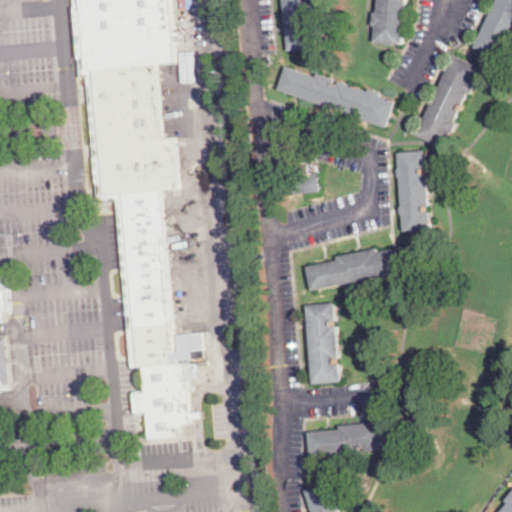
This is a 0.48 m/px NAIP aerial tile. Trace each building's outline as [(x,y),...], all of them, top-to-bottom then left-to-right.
[(172,0),(175,28),(178,29),(178,32),(176,33),(179,62),(158,64),(165,139),(177,137),(182,195),(175,196),(174,189),(163,190),(177,348),(180,348),(178,335),(204,333),(206,357),(178,359),(179,363),(182,363),(182,364),(193,363),(193,371),(198,371),(199,378),(193,378),(194,381),(193,381),(193,385),(195,385),(196,390),(191,390),(191,387),(190,388),(192,412),(192,419),(193,423),(184,424),(185,431),(175,431),(176,436),(151,439),(149,411),(145,412),(145,413),(137,414),(135,392),(143,391),(143,393),(147,392),(145,366),(134,367),(119,200),(101,202),(89,77),(84,77),(76,0),(172,0)] [(314,0),(319,48),(290,51),(285,0),(314,0)] [(407,0),(404,44),(377,41),(378,26),(375,25),(375,22),(376,12),(380,12),(380,0),(407,0)] [(511,0),(511,44),(511,46),(509,45),(502,59),(477,46),(499,0),(511,0)] [(474,91),(473,95),(470,93),(457,120),(460,122),(447,148),(419,135),(457,55),(482,67),(475,82),(478,83),(474,91)] [(312,74),(319,77),(320,73),(337,79),(337,81),(340,82),(341,81),(371,91),(372,88),(384,93),(383,95),(398,101),(389,127),(281,89),(289,66),(312,74)] [(426,170),(426,173),(429,173),(432,206),(428,206),(429,211),(432,211),(433,229),(407,231),(405,215),(403,215),(403,207),(405,207),(402,177),(401,177),(400,169),(401,169),(400,152),(427,150),(428,169),(426,169),(426,170)] [(310,172),(297,173),(296,165),(309,164),(310,172)] [(317,172),(318,175),(319,175),(320,191),(294,194),(292,180),(309,178),(309,175),(312,174),(312,173),(317,172)] [(412,251),(414,258),(416,269),(315,290),(310,266),(341,260),(340,256),(380,248),(380,251),(411,245),(412,251)] [(0,271),(7,271),(11,311),(4,311),(5,321),(0,321),(0,271)] [(335,321),(335,326),(339,326),(341,358),(338,358),(338,363),(342,363),(344,381),(315,384),(309,305),(337,303),(338,321),(335,321)] [(0,337),(7,337),(11,383),(12,383),(12,388),(2,389),(2,385),(0,385),(0,337)] [(194,419),(192,419),(192,412),(194,412),(203,411),(204,418),(194,419)] [(315,456),(313,456),(311,432),(342,429),(342,425),(383,421),(385,449),(315,456)] [(342,511),(315,511),(308,490),(332,482),(342,511)] [(511,511),(503,511),(511,503),(508,500),(511,495),(511,511)]
